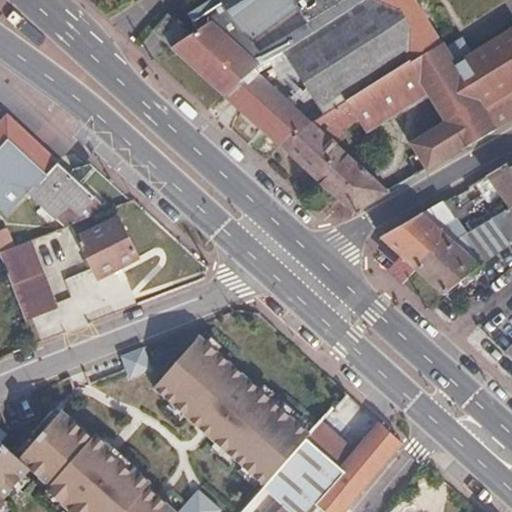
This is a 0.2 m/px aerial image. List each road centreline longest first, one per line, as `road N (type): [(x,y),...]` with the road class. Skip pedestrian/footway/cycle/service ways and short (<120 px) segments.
road 1 (secondary): [(310,253),(30,0)]
road 2 (secondary): [(0,43),(101,119),(267,270)]
road 3 (residential): [(0,379),(267,270)]
road 4 (residential): [(511,140),(310,253)]
road 5 (secondary): [(267,270),(436,423)]
road 6 (secondary): [(463,391),(310,253)]
